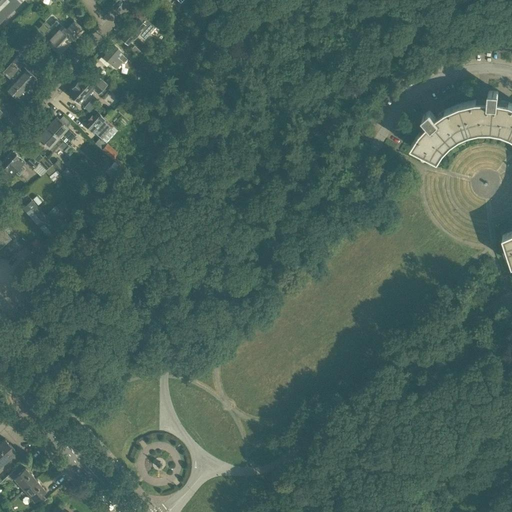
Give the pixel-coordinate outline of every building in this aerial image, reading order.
[(0,0),(0,22),(23,0),(0,0)] [(145,18),(141,14),(138,18),(138,17),(132,24),(131,23),(124,29),(125,30),(120,37),(128,44),(138,33),(144,39),(157,25),(147,16),(145,18)] [(67,30),(56,20),(42,36),(52,46),(49,50),(56,56),(59,53),(60,53),(81,29),(74,22),(67,30)] [(34,41),(29,35),(26,38),(30,44),(34,41)] [(124,62),(127,59),(121,53),(123,51),(113,43),(101,56),(102,56),(99,59),(107,66),(110,63),(117,69),(123,62),(124,62)] [(134,45),(130,49),(138,56),(142,52),(134,45)] [(25,68),(33,59),(23,50),(12,62),(11,63),(21,72),(16,77),(28,88),(37,78),(25,68)] [(137,71),(142,66),(136,60),(131,65),(137,71)] [(18,99),(28,88),(16,77),(21,72),(11,63),(3,72),(12,81),(6,88),(18,99)] [(111,87),(90,68),(68,92),(80,103),(93,87),(103,96),(111,87)] [(498,100),(498,93),(498,92),(497,91),(490,91),(489,91),(488,92),(488,100),(478,100),(476,100),(460,103),(469,132),(481,129),(490,129),(501,131),(511,135),(511,132),(511,103),(509,102),(506,102),(498,100)] [(137,111),(124,99),(110,114),(113,117),(118,111),(128,121),(137,111)] [(89,111),(94,106),(90,102),(85,107),(89,111)] [(436,117),(431,111),(430,111),(429,111),(428,111),(423,115),(423,116),(423,117),(423,118),(428,123),(422,129),(420,132),(411,146),(421,151),(429,155),(438,159),(444,150),(451,142),(460,136),(469,132),(460,103),(445,110),(442,112),(436,117)] [(113,126),(98,113),(94,117),(92,115),(88,119),(90,121),(86,126),(101,139),(113,126)] [(57,117),(47,127),(49,128),(61,140),(70,148),(74,151),(77,148),(70,141),(76,134),(57,117)] [(49,128),(47,127),(38,138),(53,152),(59,146),(66,152),(70,148),(61,140),(49,128)] [(107,144),(102,149),(112,158),(117,153),(107,144)] [(19,175),(25,168),(21,165),(24,161),(19,156),(13,150),(0,163),(0,170),(3,174),(1,175),(7,180),(11,176),(15,171),(19,175)] [(43,157),(36,151),(25,162),(41,176),(53,164),(45,155),(43,157)] [(65,169),(58,160),(53,164),(66,180),(73,174),(67,167),(65,169)] [(95,203),(92,199),(93,198),(88,193),(82,198),(87,204),(88,202),(92,206),(95,203)] [(48,238),(76,214),(63,198),(45,214),(32,199),(22,208),(48,238)] [(0,225),(0,247),(10,239),(6,234),(9,231),(3,224),(0,225)] [(511,231),(503,235),(506,246),(509,255),(511,263),(511,231)] [(35,238),(31,243),(35,247),(40,243),(35,238)] [(5,439),(6,439),(5,438),(0,443),(0,466),(17,451),(16,451),(5,439)] [(21,471),(17,467),(18,466),(17,466),(7,475),(11,480),(14,478),(24,489),(36,479),(25,467),(21,471)] [(46,490),(36,479),(24,489),(34,501),(32,503),(36,507),(47,498),(46,498),(42,494),(46,490)]
